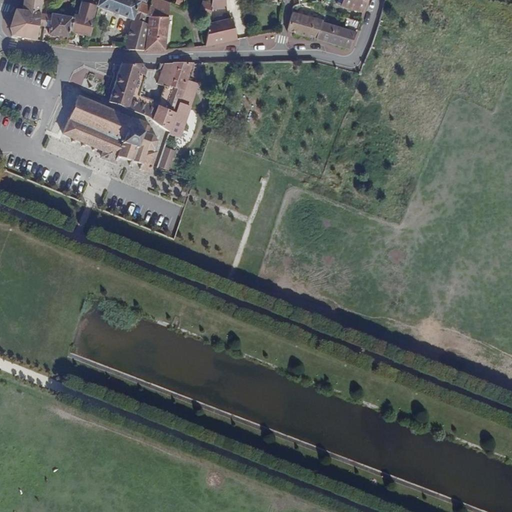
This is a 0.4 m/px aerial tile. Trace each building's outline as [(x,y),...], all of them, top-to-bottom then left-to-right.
[(23,0),(22,11),(18,11),(18,12),(33,14),(34,6),(35,0),(23,0)] [(80,0),(75,19),(70,18),(68,32),(89,37),(96,8),(98,0),(80,0)] [(145,17),(149,6),(132,0),(98,0),(96,8),(131,20),(127,39),(144,40),(146,24),(142,23),(145,17)] [(144,51),(163,51),(169,3),(161,0),(151,0),(149,6),(145,17),(148,18),(145,40),(144,51)] [(198,13),(210,15),(211,7),(211,2),(200,0),(198,13)] [(226,9),(225,0),(211,0),(211,2),(211,7),(210,15),(215,16),(216,10),(226,9)] [(358,0),(343,0),(342,5),(342,6),(363,13),(366,2),(358,0)] [(33,14),(18,12),(15,12),(9,29),(11,36),(35,41),(37,19),(33,18),(34,14),(33,14)] [(38,20),(38,26),(44,27),(46,15),(39,14),(39,15),(38,20)] [(70,18),(62,17),(50,15),(49,28),(47,36),(67,39),(68,32),(70,18)] [(323,24),(292,15),(287,31),(318,41),(323,24)] [(204,47),(236,40),(229,20),(208,24),(204,47)] [(323,24),(318,41),(350,51),(356,34),(323,24)] [(276,36),(241,34),(241,46),(276,47),(276,36)] [(124,50),(143,51),(144,40),(127,39),(124,47),(124,50)] [(186,81),(192,64),(161,65),(159,69),(162,70),(157,85),(164,88),(158,104),(137,96),(145,71),(144,69),(145,65),(120,65),(108,103),(149,119),(151,121),(168,133),(168,135),(179,139),(190,109),(189,108),(178,105),(186,81)] [(198,85),(186,81),(178,105),(189,108),(190,109),(198,85)] [(117,158),(139,165),(147,167),(152,168),(152,166),(157,152),(154,151),(153,149),(155,149),(156,148),(157,146),(157,145),(156,144),(156,143),(156,142),(152,136),(148,135),(150,130),(145,128),(146,124),(131,119),(131,120),(106,109),(77,97),(62,134),(67,137),(73,139),(103,152),(101,157),(115,163),(117,158)] [(177,150),(167,147),(160,166),(170,170),(177,150)]
